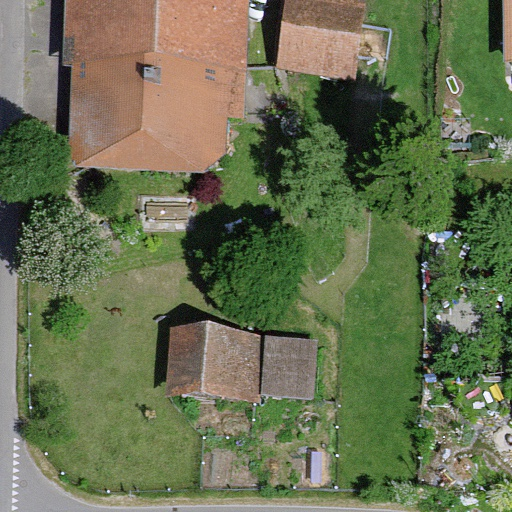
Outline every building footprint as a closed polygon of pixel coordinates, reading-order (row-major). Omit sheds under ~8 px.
[(247,0),(64,0),(61,77),(74,78),(70,178),(217,184),(220,133),(242,134),(247,0)] [(365,0),(287,0),(278,82),(354,91),(365,0)] [(416,349),(419,286),(376,284),(375,318),(368,318),(367,347),(416,349)] [(259,342),(171,342),(171,411),(259,411),(259,342)] [(313,353),(269,350),(266,407),(310,409),(313,353)]
